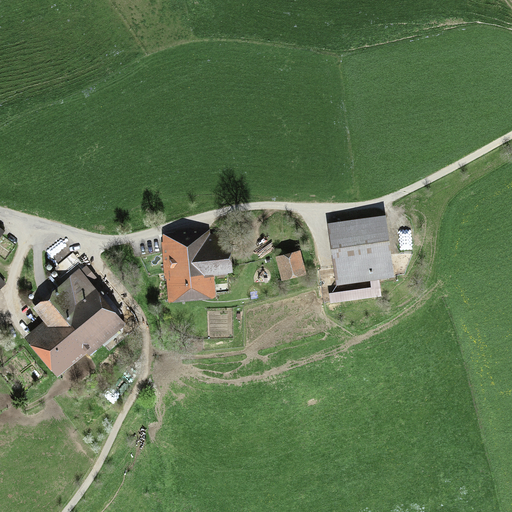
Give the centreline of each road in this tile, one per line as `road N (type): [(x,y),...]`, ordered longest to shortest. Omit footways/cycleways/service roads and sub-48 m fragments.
road 1 (unclassified): [(398,194),(355,204),(242,206),(113,241),(0,213)]
road 2 (track): [(100,241),(100,273),(143,317),(148,358),(67,511)]
road 3 (track): [(398,194),(511,136)]
